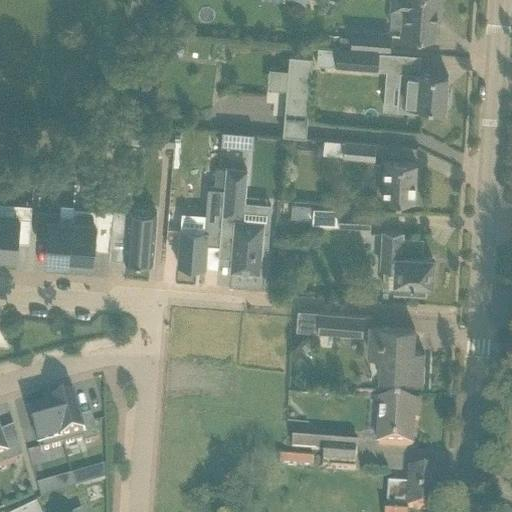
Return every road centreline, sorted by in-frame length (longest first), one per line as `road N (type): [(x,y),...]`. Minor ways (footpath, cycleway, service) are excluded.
road 1 (tertiary): [(480,307),(498,0)]
road 2 (tertiary): [(466,488),(480,307)]
road 3 (residential): [(147,351),(135,511)]
road 4 (residential): [(0,389),(147,351)]
road 5 (residential): [(0,296),(151,301)]
